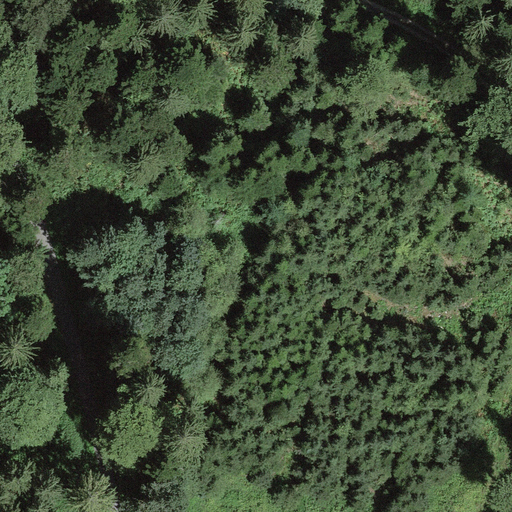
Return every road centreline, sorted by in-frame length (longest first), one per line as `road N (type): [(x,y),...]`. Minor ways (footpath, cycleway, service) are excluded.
road 1 (track): [(0,148),(40,237),(107,511)]
road 2 (track): [(511,106),(442,44),(356,0)]
